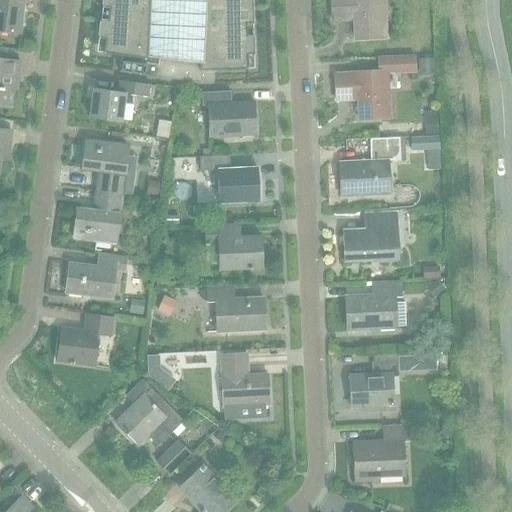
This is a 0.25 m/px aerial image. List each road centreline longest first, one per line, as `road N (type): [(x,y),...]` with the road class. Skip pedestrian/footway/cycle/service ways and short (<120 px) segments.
road 1 (residential): [(289,511),(306,496),(316,465),(295,0)]
road 2 (residential): [(0,351),(27,314),(66,0)]
road 3 (tertiary): [(511,335),(501,95),(486,20)]
road 4 (residential): [(98,511),(0,409)]
